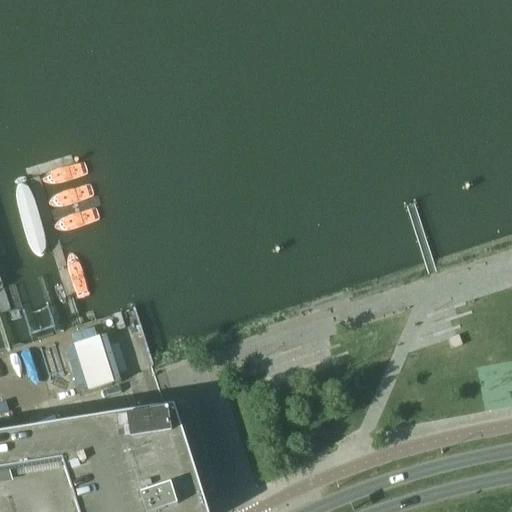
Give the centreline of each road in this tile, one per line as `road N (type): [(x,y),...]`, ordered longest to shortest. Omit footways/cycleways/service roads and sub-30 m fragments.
road 1 (secondary): [(511,450),(404,476),(310,511)]
road 2 (unclassified): [(238,511),(190,375)]
road 3 (secondary): [(378,511),(511,477)]
